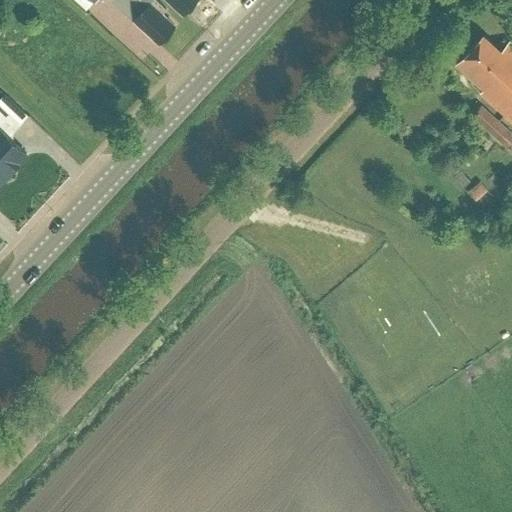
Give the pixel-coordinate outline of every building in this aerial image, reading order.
[(114,0),(134,18),(158,40),(174,23),(162,11),(166,7),(158,0),(114,0)] [(169,0),(181,11),(183,9),(186,10),(192,4),(191,1),(192,0),(169,0)] [(500,49),(483,33),(455,64),(482,88),(479,91),(484,95),(492,103),(511,121),(511,43),(508,40),(500,49)] [(507,145),(511,138),(511,129),(481,102),(471,113),(507,145)] [(0,166),(6,173),(25,152),(5,133),(18,120),(0,103),(0,166)] [(459,189),(470,179),(460,168),(449,178),(459,189)]
